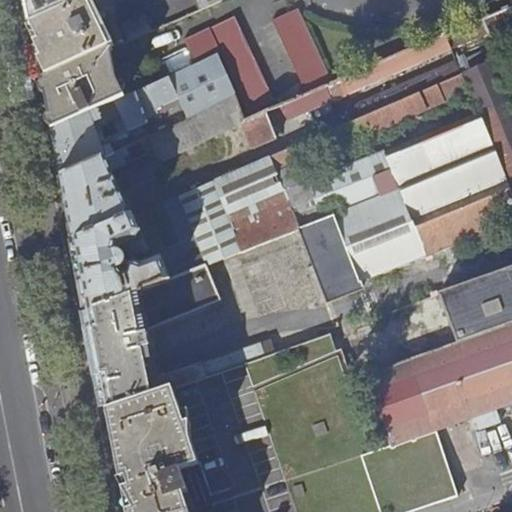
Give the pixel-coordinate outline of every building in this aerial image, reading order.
[(25,0),(30,25),(83,0),(25,0)] [(45,76),(110,48),(113,46),(92,0),(83,0),(30,25),(38,40),(34,42),(41,57),(37,59),(45,76)] [(120,23),(128,41),(199,11),(222,1),(221,0),(220,0),(137,0),(144,13),(120,23)] [(490,35),(511,26),(511,6),(484,19),(490,35)] [(271,22),(274,29),(299,18),(295,10),(271,22)] [(210,28),(221,52),(246,42),(234,17),(210,28)] [(299,18),(274,29),(304,94),(328,83),(299,18)] [(183,39),(193,64),(217,53),(207,28),(183,39)] [(363,70),(242,122),(253,148),(277,138),(271,126),(450,49),(444,36),(443,35),(363,70)] [(246,42),(221,52),(248,113),(272,102),(246,42)] [(43,88),(51,130),(89,113),(88,112),(123,96),(113,75),(110,48),(45,76),(41,78),(43,88)] [(54,143),(60,177),(104,156),(98,140),(104,138),(98,125),(121,115),(128,130),(146,122),(144,118),(175,104),(173,99),(178,97),(180,102),(187,118),(233,97),(234,96),(215,55),(123,96),(88,112),(89,113),(51,130),(54,143)] [(511,113),(490,60),(461,73),(468,92),(477,115),(501,172),(511,167),(511,113)] [(461,73),(267,158),(274,175),(299,164),(468,92),(461,73)] [(511,220),(511,167),(501,172),(477,115),(398,146),(395,138),(379,144),(382,152),(305,181),(312,198),(317,212),(309,215),(312,223),(306,225),(303,220),(296,223),(289,207),(230,230),(239,253),(299,230),(326,302),(361,289),(358,282),(511,220)] [(98,140),(104,156),(113,152),(106,137),(104,138),(98,140)] [(68,216),(73,241),(130,216),(110,170),(125,164),(121,156),(128,152),(125,146),(113,152),(104,156),(60,177),(68,216)] [(203,265),(205,267),(239,253),(230,230),(289,207),(312,198),(305,181),(299,164),(274,175),(267,158),(178,196),(197,247),(200,255),(203,265)] [(174,256),(197,247),(178,196),(149,209),(163,249),(167,247),(170,254),(174,256)] [(76,256),(86,311),(169,279),(169,278),(203,265),(200,255),(177,264),(175,266),(165,269),(160,257),(141,265),(134,262),(127,265),(126,272),(122,273),(121,268),(123,266),(125,264),(126,262),(126,260),(125,256),(124,254),(128,252),(130,258),(148,251),(133,215),(130,216),(73,241),(76,256)] [(99,384),(106,410),(147,395),(148,396),(171,388),(205,377),(199,362),(156,378),(146,330),(219,300),(205,267),(203,265),(169,278),(169,279),(86,311),(99,384)] [(511,269),(437,296),(454,343),(511,323),(511,269)] [(511,323),(454,343),(365,374),(389,442),(390,445),(390,446),(435,430),(473,418),(477,429),(499,422),(496,410),(511,404),(511,323)] [(116,460),(188,435),(188,422),(183,424),(171,388),(148,396),(147,395),(106,410),(113,437),(116,460)] [(379,511),(410,511),(456,497),(435,430),(390,446),(390,445),(360,455),(379,511)] [(123,498),(125,511),(181,511),(188,510),(182,493),(188,491),(180,469),(197,463),(188,438),(188,435),(116,460),(119,479),(123,498)]
